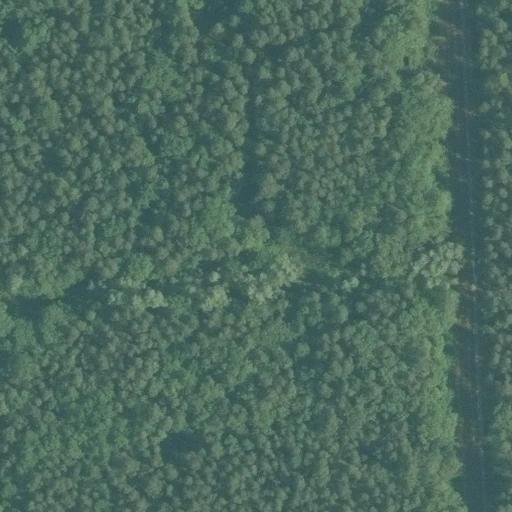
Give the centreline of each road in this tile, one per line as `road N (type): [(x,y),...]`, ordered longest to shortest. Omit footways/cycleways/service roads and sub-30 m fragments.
road 1 (track): [(473,511),(449,0)]
road 2 (track): [(473,278),(82,301),(0,297)]
